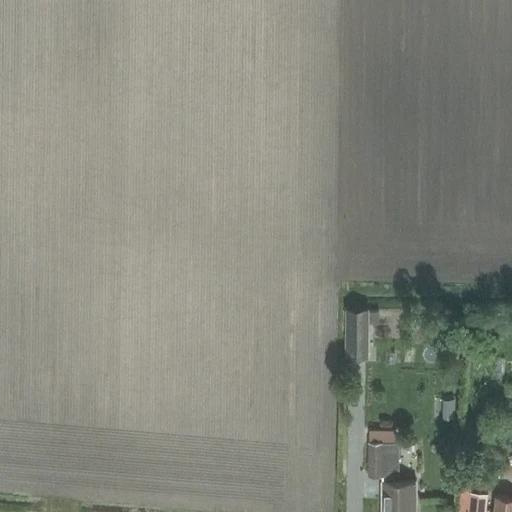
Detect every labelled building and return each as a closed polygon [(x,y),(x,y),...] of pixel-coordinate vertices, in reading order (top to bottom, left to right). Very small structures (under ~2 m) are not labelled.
[(368,356),(368,307),(345,307),(345,355),(368,356)] [(378,310),(368,310),(368,322),(373,322),(378,322),(378,310)] [(464,422),(463,434),(472,434),(472,422),(464,422)] [(398,441),(368,441),(368,474),(381,474),(380,511),(414,511),(415,480),(398,480),(398,441)] [(511,460),(500,460),(500,476),(511,476),(511,460)] [(461,478),(460,493),(467,493),(467,492),(470,492),(472,479),(461,478)] [(484,511),(486,493),(470,492),(467,492),(467,493),(465,511),(484,511)] [(511,511),(511,495),(495,494),(493,511),(511,511)]
